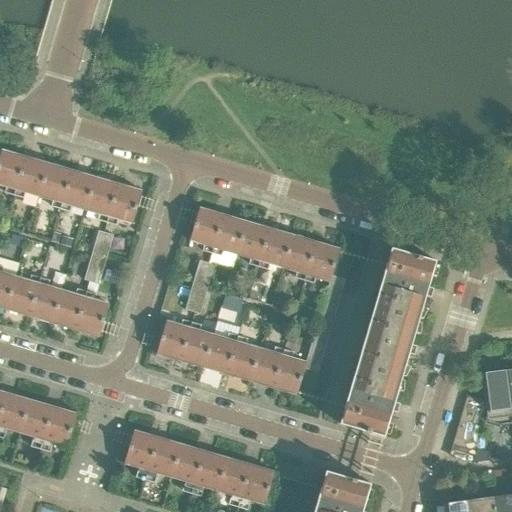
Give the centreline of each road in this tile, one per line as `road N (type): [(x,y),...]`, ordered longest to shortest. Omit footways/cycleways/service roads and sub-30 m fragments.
road 1 (residential): [(416,471),(104,379)]
road 2 (residential): [(184,159),(485,247)]
road 3 (residential): [(184,159),(127,356),(104,379)]
road 4 (residential): [(485,247),(416,471)]
road 5 (residential): [(47,116),(184,159)]
road 6 (residential): [(79,0),(47,116)]
